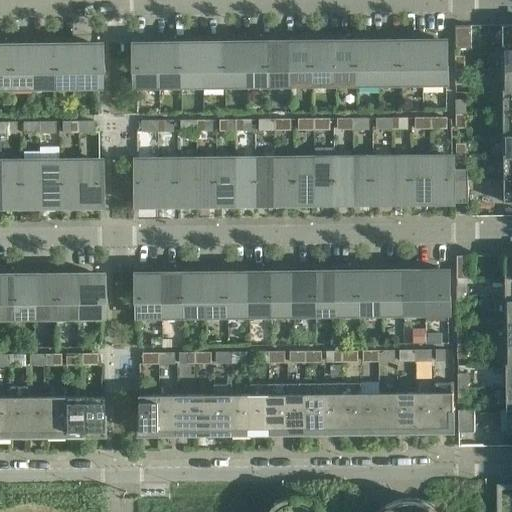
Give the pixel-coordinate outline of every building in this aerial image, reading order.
[(511,47),(511,24),(503,25),(503,48),(511,47)] [(472,48),(472,25),(455,25),(456,48),(472,48)] [(357,83),(357,44),(357,41),(335,42),(336,84),(357,83)] [(379,83),(379,41),(357,41),(357,44),(357,83),(379,83)] [(401,83),(401,44),(401,41),(379,41),(379,83),(401,83)] [(423,83),(423,41),(401,41),(401,44),(401,83),(423,83)] [(446,83),(446,43),(446,41),(423,41),(423,83),(446,83)] [(269,84),(269,45),(269,42),(247,43),(247,85),(269,84)] [(292,84),(291,42),(269,42),(269,45),(269,84),(292,84)] [(314,84),(313,45),(313,42),(291,42),(292,84),(314,84)] [(336,84),(335,42),(313,42),(313,45),(314,84),(336,84)] [(182,85),(181,46),(181,43),(160,44),(160,85),(182,85)] [(204,85),(203,43),(181,43),(181,46),(182,85),(204,85)] [(226,85),(225,45),(225,43),(203,43),(204,85),(226,85)] [(247,85),(247,43),(225,43),(225,45),(226,85),(247,85)] [(75,86),(74,44),(53,45),(53,47),(53,87),(75,86)] [(98,86),(98,55),(97,44),(74,44),(75,86),(98,86)] [(160,85),(160,44),(137,44),(137,86),(160,85)] [(0,87),(9,87),(9,48),(9,45),(0,45),(0,87)] [(31,87),(31,45),(9,45),(9,48),(9,87),(31,87)] [(53,87),(53,47),(53,45),(31,45),(31,87),(53,87)] [(511,69),(511,47),(503,48),(503,70),(511,69)] [(465,70),(465,56),(456,56),(456,70),(465,70)] [(511,91),(511,69),(503,70),(503,91),(511,91)] [(465,84),(465,70),(456,70),(456,84),(465,84)] [(511,113),(511,91),(503,91),(504,113),(511,113)] [(465,114),(465,100),(456,100),(456,114),(465,114)] [(465,128),(465,114),(456,114),(457,128),(465,128)] [(79,132),(78,121),(70,121),(70,132),(79,132)] [(16,133),(16,122),(7,122),(7,133),(16,133)] [(466,158),(466,144),(457,144),(457,158),(466,158)] [(413,203),(412,157),(393,158),(393,203),(413,203)] [(432,203),(432,157),(412,157),(413,203),(432,203)] [(452,202),(452,178),(452,169),(452,157),(432,157),(432,203),(452,202)] [(315,204),(315,158),(295,159),(296,204),(315,204)] [(335,204),(334,158),(315,158),(315,204),(335,204)] [(354,203),(354,158),(334,158),(335,204),(354,203)] [(374,203),(373,158),(354,158),(354,203),(374,203)] [(393,203),(393,158),(373,158),(374,203),(393,203)] [(217,205),(217,159),(197,160),(198,205),(217,205)] [(237,205),(236,159),(217,159),(217,205),(237,205)] [(256,204),(256,159),(236,159),(237,205),(256,204)] [(276,204),(276,159),(256,159),(256,204),(276,204)] [(296,204),(295,159),(276,159),(276,204),(296,204)] [(159,205),(158,160),(138,160),(138,206),(159,205)] [(178,205),(178,160),(158,160),(159,205),(178,205)] [(198,205),(197,160),(178,160),(178,205),(198,205)] [(20,207),(20,161),(0,161),(0,185),(0,207),(20,207)] [(40,207),(39,161),(20,161),(20,207),(40,207)] [(59,207),(59,161),(39,161),(40,207),(59,207)] [(79,206),(79,161),(59,161),(59,207),(79,206)] [(99,206),(99,161),(79,161),(79,206),(99,206)] [(468,178),(468,169),(452,169),(452,178),(468,178)] [(468,202),(468,179),(468,178),(452,178),(452,202),(468,202)] [(473,278),(473,255),(457,255),(457,278),(473,278)] [(449,313),(448,274),(448,270),(425,271),(426,313),(449,313)] [(360,313),(359,274),(359,271),(337,272),(338,314),(360,313)] [(382,313),(381,271),(359,271),(359,274),(360,313),(382,313)] [(404,313),(403,274),(403,271),(381,271),(382,313),(404,313)] [(426,313),(425,271),(403,271),(403,274),(404,313),(426,313)] [(272,314),(272,275),(272,272),(250,273),(250,315),(272,314)] [(294,314),(294,272),(272,272),(272,275),(272,314),(294,314)] [(316,314),(316,274),(316,272),(294,272),(294,314),(316,314)] [(338,314),(337,272),(316,272),(316,274),(316,314),(338,314)] [(162,315),(162,273),(139,274),(139,316),(162,315)] [(184,315),(184,276),(184,273),(162,273),(162,315),(184,315)] [(206,315),(206,273),(184,273),(184,276),(184,315),(206,315)] [(228,315),(228,275),(228,273),(206,273),(206,315),(228,315)] [(250,315),(250,273),(228,273),(228,275),(228,315),(250,315)] [(0,317),(12,317),(11,277),(11,274),(0,274),(0,317)] [(34,317),(33,274),(11,274),(11,277),(12,317),(34,317)] [(55,317),(55,277),(55,274),(33,274),(34,317),(55,317)] [(77,316),(77,274),(55,274),(55,277),(55,317),(77,316)] [(100,316),(100,285),(100,274),(97,274),(77,274),(77,316),(100,316)] [(466,300),(466,286),(457,286),(458,300),(466,300)] [(466,314),(466,300),(458,300),(458,314),(466,314)] [(415,325),(416,340),(451,340),(451,324),(415,325)] [(467,344),(467,330),(458,330),(458,344),(467,344)] [(467,357),(467,344),(458,344),(458,358),(467,357)] [(445,360),(445,350),(437,350),(437,360),(445,360)] [(467,387),(467,374),(458,374),(458,387),(467,387)] [(467,401),(467,387),(458,387),(459,401),(467,401)] [(362,431),(361,392),(343,393),(343,433),(355,433),(355,431),(362,431)] [(380,433),(380,392),(361,392),(362,431),(368,431),(368,433),(380,433)] [(398,430),(398,392),(380,392),(380,433),(392,433),(392,430),(398,430)] [(417,433),(416,392),(398,392),(398,430),(404,430),(405,433),(417,433)] [(435,430),(434,392),(416,392),(417,433),(429,433),(429,430),(435,430)] [(454,432),(454,392),(434,392),(435,430),(441,430),(441,432),(454,432)] [(270,434),(270,393),(251,394),(251,432),(258,432),(258,434),(270,434)] [(289,432),(288,393),(270,393),(270,434),(282,434),(282,432),(289,432)] [(307,434),(307,393),(288,393),(289,432),(295,431),(295,434),(307,434)] [(325,431),(325,393),(307,393),(307,434),(319,434),(319,431),(325,431)] [(343,433),(343,393),(325,393),(325,431),(331,431),(331,434),(343,433)] [(178,433),(178,394),(160,395),(160,435),(172,435),(172,433),(178,433)] [(197,435),(196,394),(178,394),(178,433),(185,433),(185,435),(197,435)] [(215,432),(214,394),(196,394),(197,435),(209,435),(209,432),(215,432)] [(233,435),(233,394),(214,394),(215,432),(221,432),(221,435),(233,435)] [(251,432),(251,394),(233,394),(233,435),(245,435),(245,432),(251,432)] [(82,436),(82,395),(64,396),(64,434),(70,434),(70,436),(82,436)] [(101,433),(101,395),(82,395),(82,436),(94,436),(94,434),(101,433)] [(160,435),(160,395),(140,395),(141,433),(148,433),(148,435),(160,435)] [(0,437),(9,437),(9,396),(0,396),(0,437)] [(27,434),(27,396),(9,396),(9,437),(21,437),(21,434),(27,434)] [(46,437),(45,396),(27,396),(27,434),(34,434),(34,437),(46,437)] [(64,434),(64,396),(45,396),(46,437),(58,436),(58,434),(64,434)] [(475,432),(475,409),(459,409),(459,432),(475,432)] [(511,511),(511,483),(497,483),(497,511),(511,511)] [(323,511),(320,507),(318,505),(316,503),(314,502),(311,500),(309,499),(306,498),(303,497),(301,497),(298,496),(295,496),(292,497),(289,497),(285,498),(283,499),(280,501),(279,502),(276,504),(274,506),(272,508),(269,511),(323,511)]
